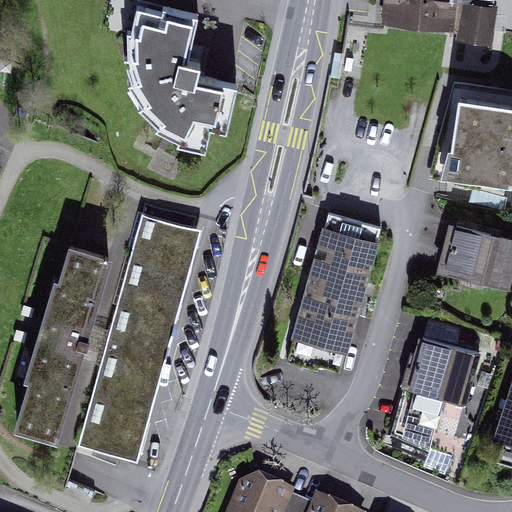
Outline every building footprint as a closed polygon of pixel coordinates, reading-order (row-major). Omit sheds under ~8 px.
[(189,59),(200,14),(141,0),(112,0),(104,29),(126,30),(127,54),(132,85),(144,103),(160,126),(181,140),(204,150),(211,125),(228,130),(238,82),(199,73),(201,62),(189,59)] [(383,0),(381,21),(455,29),(458,0),(383,0)] [(496,7),(466,2),(459,37),(489,43),(496,7)] [(511,183),(511,104),(460,96),(441,174),(511,183)] [(472,201),(507,203),(507,188),(472,187),(472,201)] [(200,226),(139,209),(75,442),(136,459),(200,226)] [(444,268),(511,285),(511,240),(455,226),(444,268)] [(307,288),(294,336),(349,352),(380,243),(325,227),(307,288)] [(56,435),(106,262),(63,249),(12,422),(56,435)] [(480,353),(421,340),(408,398),(467,411),(480,353)] [(511,396),(498,437),(511,442),(511,396)] [(280,511),(288,495),(247,478),(232,511),(280,511)] [(354,511),(321,498),(315,511),(354,511)]
